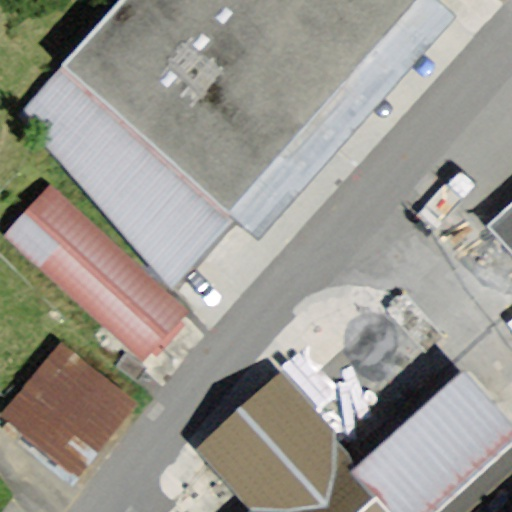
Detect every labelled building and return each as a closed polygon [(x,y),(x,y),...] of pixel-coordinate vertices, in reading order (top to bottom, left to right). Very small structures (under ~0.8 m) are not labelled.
[(439,15),(422,0),(152,0),(84,77),(254,226),(336,132),(439,15)] [(50,191),(0,242),(139,374),(188,323),(50,191)] [(511,211),(489,234),(511,258),(511,211)] [(64,346),(0,418),(0,423),(73,487),(139,411),(64,346)] [(281,377),(193,453),(244,511),(441,511),(511,451),(511,432),(464,378),(361,469),(281,377)]
